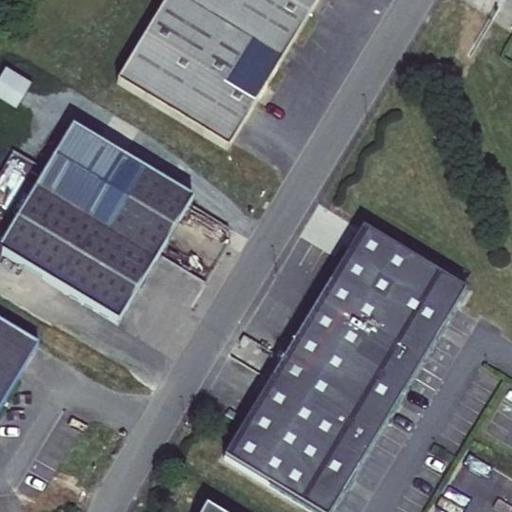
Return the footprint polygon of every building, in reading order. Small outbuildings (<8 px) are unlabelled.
[(167,0),(117,84),(228,152),(291,49),(320,0),(167,0)] [(0,100),(14,109),(29,83),(3,68),(0,73),(0,100)] [(193,202),(73,129),(0,249),(0,254),(118,326),(155,265),(193,202)] [(364,230),(224,460),(310,511),(332,511),(466,292),(364,230)] [(0,413),(39,348),(0,324),(0,413)]
